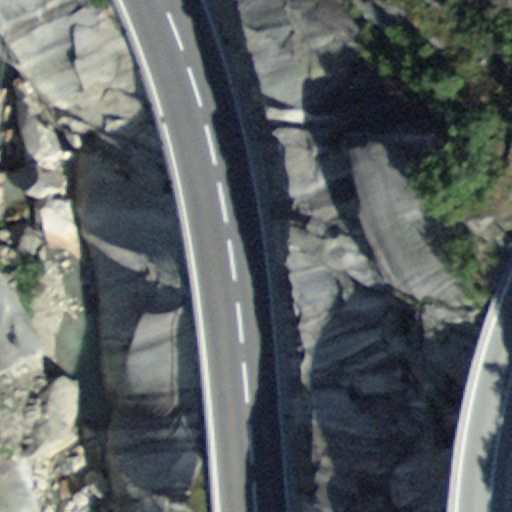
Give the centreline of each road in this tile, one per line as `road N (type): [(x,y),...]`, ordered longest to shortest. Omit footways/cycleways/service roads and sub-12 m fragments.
road 1 (primary): [(163,0),(212,155),(234,276),(257,511)]
road 2 (primary): [(489,511),(511,383)]
